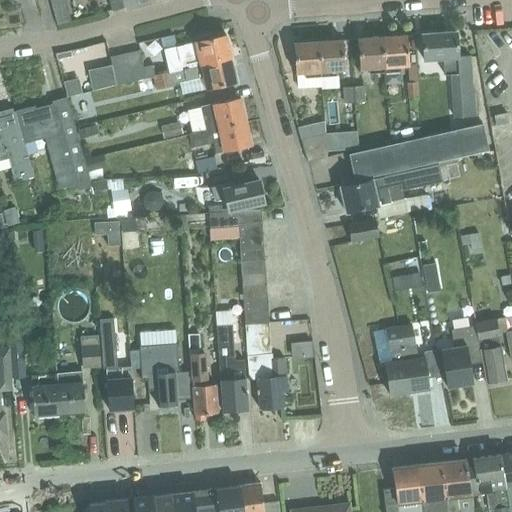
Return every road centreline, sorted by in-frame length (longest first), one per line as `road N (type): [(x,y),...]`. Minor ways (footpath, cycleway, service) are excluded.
road 1 (residential): [(352,453),(322,271),(244,3)]
road 2 (residential): [(14,487),(352,453)]
road 3 (residential): [(0,48),(67,41),(205,2),(244,3)]
road 4 (residential): [(244,3),(294,9),(409,0)]
road 5 (residential): [(352,453),(511,435)]
